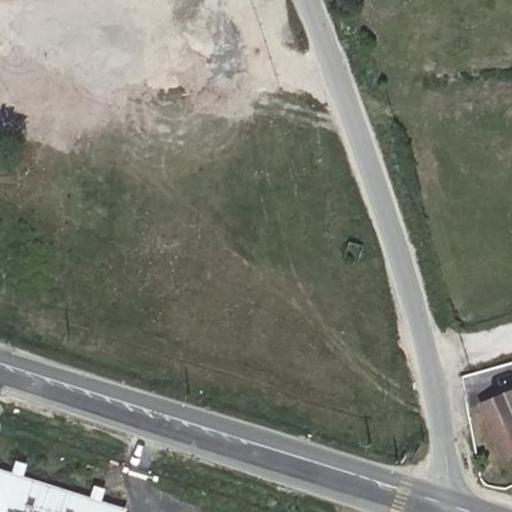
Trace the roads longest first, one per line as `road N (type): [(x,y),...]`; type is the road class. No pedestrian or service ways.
road 1 (unclassified): [(309,0),(429,356),(447,469),(443,492)]
road 2 (unknown): [(334,68),(29,0)]
road 3 (primary): [(443,492),(265,435),(154,415)]
road 4 (primary): [(154,415),(254,465),(399,511)]
road 5 (primary): [(154,415),(0,365)]
